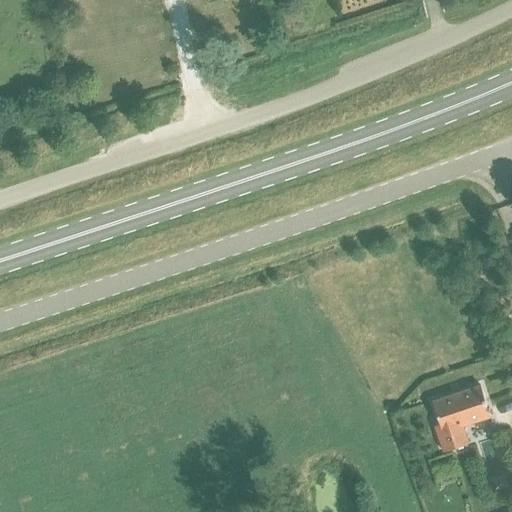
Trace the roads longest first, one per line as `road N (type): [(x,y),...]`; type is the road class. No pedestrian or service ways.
road 1 (unclassified): [(0,194),(399,63),(511,5)]
road 2 (primary): [(0,258),(511,83)]
road 3 (unclassified): [(0,323),(511,149)]
